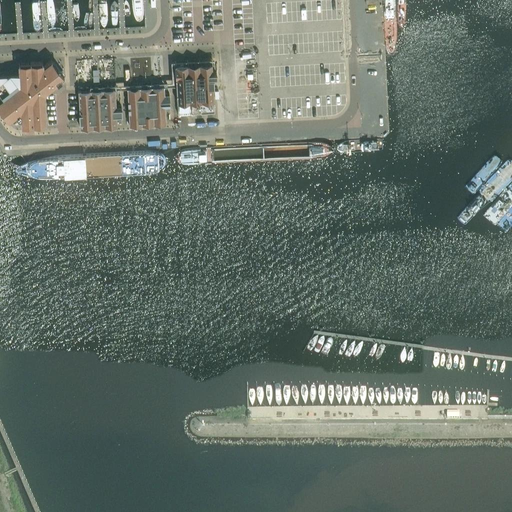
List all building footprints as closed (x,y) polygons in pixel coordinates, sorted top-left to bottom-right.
[(18,63),(19,73),(19,79),(0,80),(0,106),(13,124),(20,119),(21,119),(21,126),(45,125),(44,92),(57,82),(57,83),(61,79),(64,76),(57,68),(51,60),(42,67),(42,62),(18,63)] [(177,114),(214,112),(212,82),(217,81),(216,71),(212,71),(211,63),(174,65),(176,86),(177,114)] [(92,90),(78,91),(80,128),(117,126),(117,122),(116,117),(121,117),(121,116),(121,106),(116,106),(115,89),(100,89),(100,86),(92,86),(92,90)] [(164,94),(164,86),(145,87),(127,88),(129,125),(147,124),(166,123),(165,106),(169,106),(169,93),(168,93),(168,94),(164,94)] [(272,144),(2,158),(4,192),(274,178),(272,144)]
